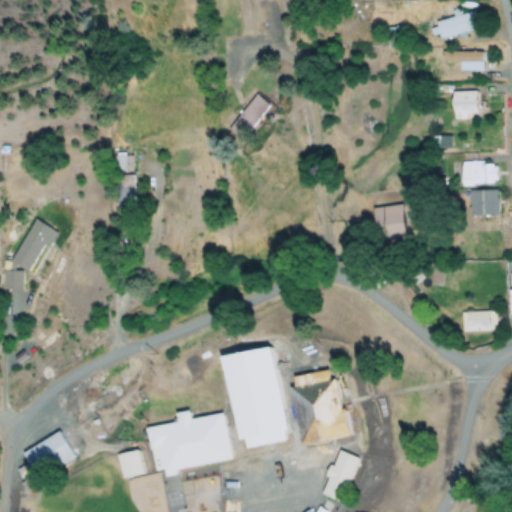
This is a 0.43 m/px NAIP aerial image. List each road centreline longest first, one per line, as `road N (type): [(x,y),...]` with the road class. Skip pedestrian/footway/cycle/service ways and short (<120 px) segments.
road 1 (residential): [(475,372),(470,440),(438,511),(7,470),(20,424)]
road 2 (residential): [(20,424),(45,393),(78,371),(309,273),(337,273),(363,285),(475,372),(511,348)]
